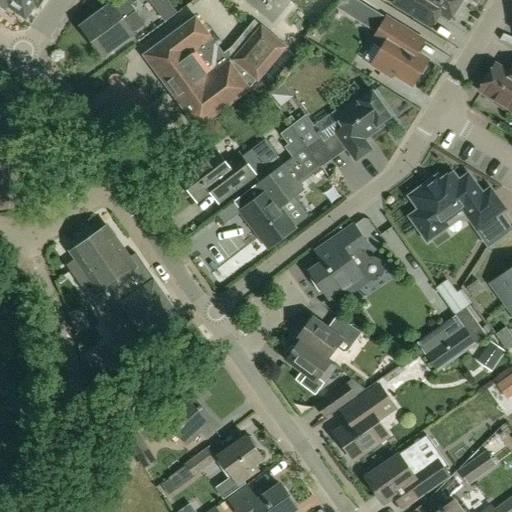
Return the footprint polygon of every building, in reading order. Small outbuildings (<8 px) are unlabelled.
[(0,0),(0,4),(6,9),(9,5),(26,17),(35,3),(39,6),(43,0),(0,0)] [(115,0),(111,3),(81,25),(103,55),(145,23),(136,10),(132,3),(136,0),(115,0)] [(150,0),(166,21),(178,12),(168,0),(150,0)] [(339,0),(333,6),(376,34),(373,39),(383,45),(372,64),(390,75),(395,74),(413,85),(419,75),(423,74),(428,67),(426,63),(429,59),(417,52),(425,41),(386,17),(386,19),(355,0),(339,0)] [(458,3),(460,0),(394,0),(393,2),(431,26),(439,12),(449,18),(451,15),(456,15),(461,7),(458,3)] [(258,80),(286,44),(254,18),(232,46),(223,53),(195,16),(144,55),(198,127),(250,89),(249,88),(257,79),(258,80)] [(496,64),(480,89),(496,100),(495,102),(505,109),(507,106),(511,109),(511,70),(510,73),(496,64)] [(358,97),(336,113),(334,112),(314,126),(326,141),(337,133),(356,160),(372,149),(364,138),(383,125),(382,122),(391,116),(373,91),(360,100),(358,97)] [(314,126),(305,115),(291,126),(307,148),(312,156),(328,145),(326,141),(314,126)] [(293,159),(307,148),(291,126),(280,135),(288,145),(284,148),(293,159)] [(267,137),(241,157),(239,154),(225,164),(215,150),(196,164),(191,163),(184,168),(184,173),(179,176),(196,199),(209,190),(218,201),(254,174),(253,173),(279,154),(267,137)] [(253,186),(261,196),(241,211),(268,247),(295,226),(280,206),(302,189),(282,163),(253,186)] [(441,181),(438,177),(411,196),(421,210),(411,217),(428,240),(466,212),(477,228),(504,209),(490,190),(482,196),(468,176),(459,183),(452,174),(441,181)] [(315,252),(322,263),(310,271),(329,298),(350,284),(353,287),(364,279),(370,281),(376,280),(381,277),(383,271),(383,265),(380,260),(375,257),(369,257),(363,248),(367,245),(353,225),(315,252)] [(106,227),(70,253),(75,260),(72,262),(71,267),(73,270),(70,273),(97,311),(116,337),(89,356),(105,378),(145,350),(140,342),(178,315),(135,254),(129,259),(106,227)] [(506,306),(511,301),(511,267),(490,284),(506,306)] [(447,280),(435,288),(455,315),(476,344),(487,336),(466,307),(471,304),(460,290),(457,293),(447,280)] [(467,288),(473,296),(482,288),(477,281),(467,288)] [(77,331),(90,326),(82,306),(70,311),(77,331)] [(455,315),(436,329),(457,358),(476,344),(455,315)] [(312,317),(297,338),(301,340),(328,358),(335,348),(342,352),(347,351),(361,332),(341,319),(333,331),(312,317)] [(495,335),(501,342),(511,335),(506,328),(495,335)] [(438,372),(457,358),(436,329),(417,343),(438,372)] [(511,346),(511,336),(511,335),(501,342),(506,350),(511,346)] [(315,394),(325,382),(319,377),(331,360),(328,358),(301,340),(296,346),(291,346),(286,354),(288,358),(286,360),(301,370),(294,379),(315,394)] [(511,395),(511,373),(496,385),(506,400),(511,395)] [(353,379),(347,384),(315,406),(324,419),(356,397),(366,389),(353,379)] [(340,412),(348,424),(335,433),(353,459),(387,435),(374,417),(392,404),(378,385),(340,412)] [(220,426),(191,397),(171,416),(163,408),(145,426),(161,442),(173,429),(187,443),(201,430),(209,438),(220,426)] [(127,440),(141,461),(145,468),(157,461),(151,452),(137,431),(127,440)] [(219,455),(231,472),(233,474),(214,488),(223,500),(246,483),(243,479),(257,469),(254,465),(263,458),(256,449),(258,445),(251,436),(247,436),(247,435),(219,455)] [(481,448),(483,451),(476,457),(487,473),(498,465),(491,456),(499,449),(492,441),(481,448)] [(161,484),(169,494),(177,489),(218,458),(209,446),(161,484)] [(400,509),(422,493),(449,474),(437,458),(414,475),(398,453),(366,477),(384,503),(392,497),(400,509)] [(487,473),(476,457),(457,470),(469,486),(487,473)] [(288,511),(296,506),(280,484),(264,495),(261,490),(236,507),(239,511),(288,511)] [(493,511),(511,511),(511,495),(492,509),(493,511)] [(493,511),(492,509),(489,506),(480,511),(467,511),(464,508),(460,511),(452,500),(436,511),(493,511)]
